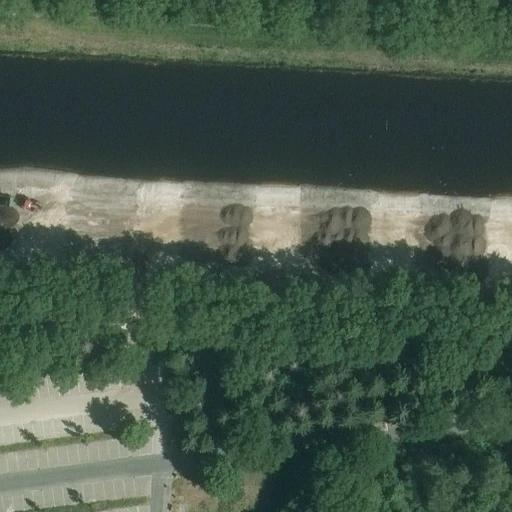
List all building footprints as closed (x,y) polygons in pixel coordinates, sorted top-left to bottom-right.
[(21,241),(53,243),(55,202),(23,201),(21,241)] [(139,246),(171,248),(173,208),(141,207),(139,246)] [(257,252),(289,254),(291,214),(259,212),(257,252)] [(375,257),(407,259),(408,219),(376,218),(375,257)] [(492,263),(511,263),(511,223),(494,223),(492,263)]
